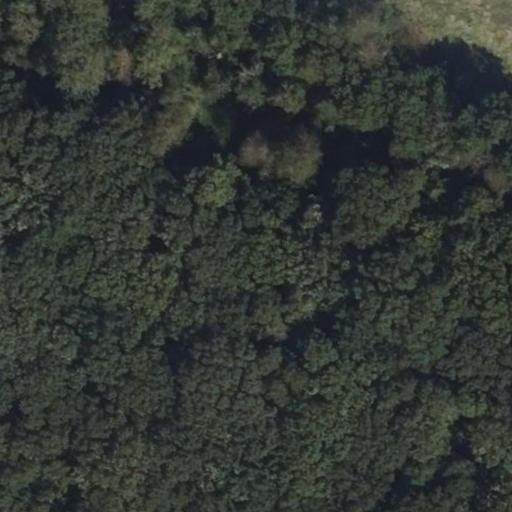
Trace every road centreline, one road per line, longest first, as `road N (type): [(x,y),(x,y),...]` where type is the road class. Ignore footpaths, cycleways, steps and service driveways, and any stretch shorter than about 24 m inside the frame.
road 1 (track): [(511,262),(246,279),(0,263)]
road 2 (track): [(0,443),(56,381),(0,351)]
